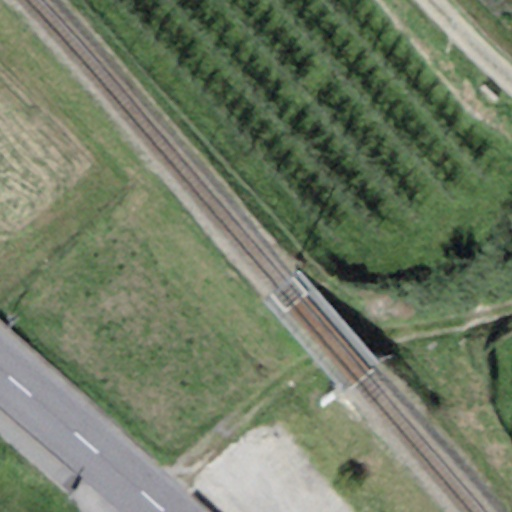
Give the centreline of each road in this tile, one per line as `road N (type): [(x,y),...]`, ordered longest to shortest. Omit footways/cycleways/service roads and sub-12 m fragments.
road 1 (track): [(511,300),(357,330),(311,354),(235,408),(150,498)]
road 2 (primary): [(164,511),(0,368)]
